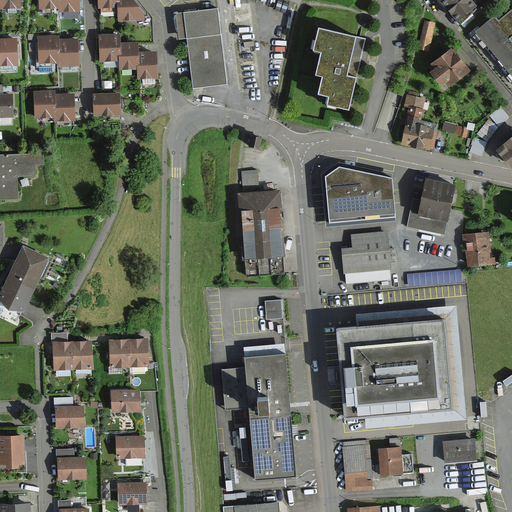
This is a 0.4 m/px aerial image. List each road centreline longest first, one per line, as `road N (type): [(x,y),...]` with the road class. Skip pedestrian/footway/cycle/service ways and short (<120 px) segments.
road 1 (residential): [(188,120),(177,138),(175,326),(188,511)]
road 2 (residential): [(332,511),(305,151)]
road 3 (residential): [(511,178),(333,140),(305,151)]
road 4 (residential): [(511,98),(427,0)]
road 5 (residential): [(188,120),(175,96),(166,18),(152,0)]
road 6 (residential): [(305,151),(273,128),(233,117),(188,120)]
road 7 (residential): [(0,406),(43,403),(46,485)]
road 8 (residential): [(165,511),(153,390)]
